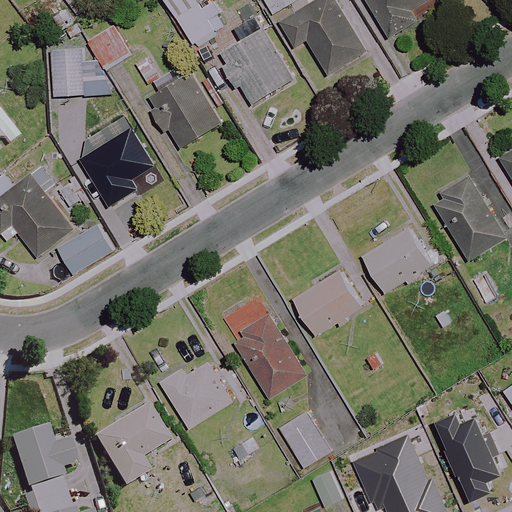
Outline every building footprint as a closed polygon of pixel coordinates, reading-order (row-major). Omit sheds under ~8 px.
[(98,0),(68,0),(79,14),(98,0)] [(218,14),(223,11),(216,0),(168,0),(196,44),(225,27),(218,14)] [(300,0),(266,0),(275,15),(300,0)] [(369,52),(336,0),(320,0),(284,23),(299,48),(310,41),(332,75),(369,52)] [(432,0),(370,0),(391,38),(420,22),(414,11),(432,0)] [(82,33),(66,10),(55,18),(70,41),(82,33)] [(216,40),(230,64),(225,67),(239,89),(244,86),(255,105),(295,80),(257,16),(216,40)] [(119,24),(91,42),(110,71),(138,53),(119,24)] [(85,51),(56,51),(57,96),(110,95),(110,76),(102,61),(85,61),(85,51)] [(228,126),(201,74),(154,98),(180,150),(228,126)] [(155,168),(134,131),(85,159),(113,207),(140,192),(134,180),(155,168)] [(511,150),(502,156),(511,172),(511,150)] [(18,188),(7,174),(0,179),(0,228),(11,241),(22,232),(42,258),(77,230),(33,176),(18,188)] [(509,238),(471,175),(444,191),(449,199),(438,205),(472,261),(509,238)] [(78,180),(61,191),(73,209),(90,197),(78,180)] [(117,250),(101,225),(62,249),(77,274),(117,250)] [(421,278),(419,274),(437,264),(414,228),(366,257),(389,293),(409,281),(411,284),(421,278)] [(354,321),(350,316),(365,307),(344,272),(297,299),(318,335),(340,322),(343,328),(354,321)] [(309,377),(263,298),(226,320),(272,398),(309,377)] [(236,401),(213,362),(190,376),(186,370),(165,382),(191,428),(236,401)] [(170,441),(149,405),(94,437),(124,488),(149,473),(141,459),(170,441)] [(333,452),(310,411),(283,427),(306,468),(333,452)] [(28,490),(62,480),(59,470),(77,465),(70,441),(54,446),(48,427),(12,438),(28,490)] [(258,465),(245,443),(215,461),(228,483),(258,465)] [(344,500),(333,472),(317,478),(327,506),(344,500)]
